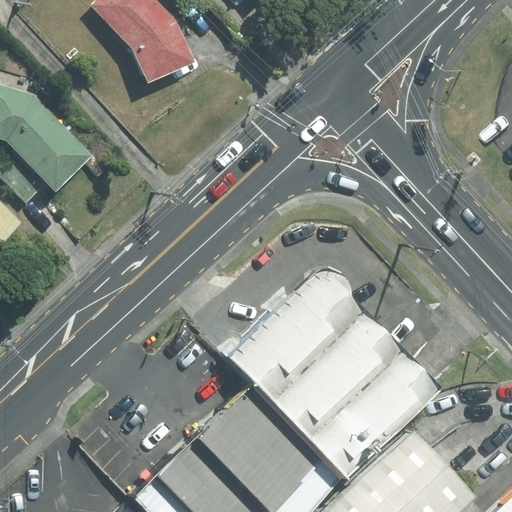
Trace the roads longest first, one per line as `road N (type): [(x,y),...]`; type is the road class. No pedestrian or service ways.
road 1 (secondary): [(0,403),(246,176)]
road 2 (secondary): [(449,0),(414,104),(417,144),(439,204)]
road 3 (secondary): [(439,204),(345,173),(246,176)]
road 4 (secondary): [(335,92),(439,204)]
road 5 (secondary): [(335,92),(437,0)]
road 6 (secondary): [(246,176),(335,92)]
